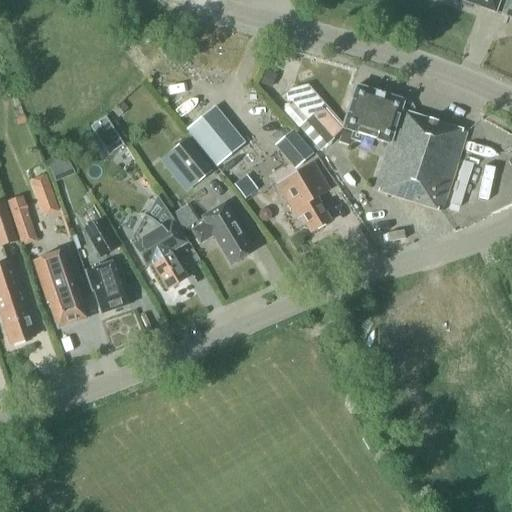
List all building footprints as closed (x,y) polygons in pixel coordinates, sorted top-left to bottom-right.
[(457,0),(495,13),(499,0),(457,0)] [(511,0),(507,0),(502,15),(511,18),(511,0)] [(265,71),(260,85),(271,90),(276,76),(265,71)] [(399,111),(403,102),(356,86),(342,129),(352,133),(350,140),(360,143),(362,136),(389,145),(399,111)] [(122,102),(111,112),(118,118),(128,109),(122,102)] [(214,107),(186,130),(216,167),(244,144),(214,107)] [(466,133),(399,111),(389,145),(374,191),(441,212),(466,133)] [(299,126),(297,127),(320,152),(334,140),(312,115),(311,116),(299,126)] [(111,155),(123,147),(105,118),(90,127),(103,147),(105,146),(111,155)] [(293,131),(279,143),(298,165),(312,153),(293,131)] [(212,171),(186,139),(169,153),(195,186),(212,171)] [(47,170),(66,157),(62,151),(43,164),(47,170)] [(137,184),(144,178),(133,163),(126,168),(137,184)] [(330,222),(316,197),(328,190),(313,164),(277,186),(292,211),(296,209),(310,234),(330,222)] [(240,180),(234,185),(245,199),(251,194),(240,180)] [(48,183),(35,188),(45,216),(48,215),(58,212),(57,210),(49,186),(48,183)] [(37,241),(22,197),(6,202),(21,247),(37,241)] [(187,279),(171,253),(187,243),(173,221),(157,197),(146,217),(143,215),(142,216),(143,217),(131,239),(134,243),(131,245),(145,269),(151,265),(167,291),(187,279)] [(0,247),(17,242),(4,201),(0,201),(0,247)] [(252,252),(235,223),(224,204),(201,218),(204,223),(191,231),(199,245),(213,237),(230,265),(252,252)] [(197,222),(187,205),(171,214),(181,232),(197,222)] [(259,213),(258,218),(261,222),(266,223),(270,220),(271,215),(268,210),(263,210),(259,213)] [(118,248),(101,218),(82,229),(100,259),(118,248)] [(511,244),(503,248),(511,272),(511,244)] [(46,304),(48,303),(57,329),(86,320),(77,294),(80,293),(66,250),(32,262),(46,304)] [(0,316),(10,345),(34,337),(24,307),(19,292),(20,291),(11,263),(3,266),(0,266),(0,316)] [(101,315),(129,305),(116,268),(114,269),(112,263),(86,272),(88,278),(101,315)]
